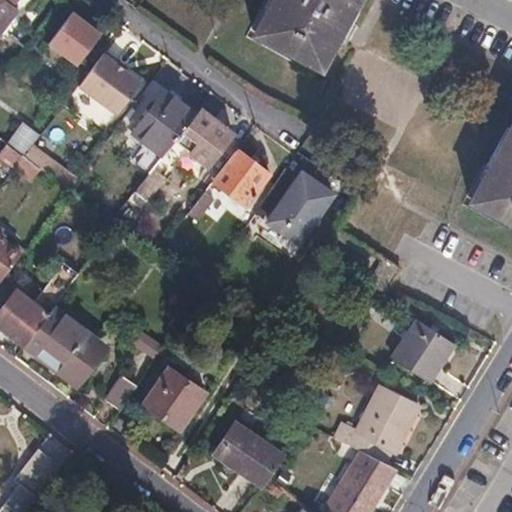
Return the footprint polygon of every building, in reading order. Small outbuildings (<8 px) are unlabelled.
[(17,0),(0,0),(0,4),(15,16),(16,13),(11,9),(17,0)] [(362,0),(278,0),(258,39),(323,74),(362,0)] [(0,34),(15,16),(0,4),(0,34)] [(75,67),(100,35),(72,12),(47,44),(75,67)] [(115,64),(116,62),(103,52),(102,53),(100,56),(88,72),(81,80),(76,87),(116,115),(140,83),(124,72),(115,64)] [(126,69),(116,62),(115,64),(124,72),(126,69)] [(196,114),(165,91),(133,132),(164,155),(196,114)] [(232,134),(201,110),(177,141),(209,167),(232,134)] [(36,137),(15,121),(2,139),(17,150),(25,139),(31,143),(36,137)] [(511,132),(473,205),(511,226),(511,132)] [(31,143),(25,139),(17,150),(22,154),(31,143)] [(7,147),(2,154),(13,162),(10,166),(14,169),(22,158),(7,147)] [(29,148),(22,158),(68,193),(75,183),(29,148)] [(269,174),(236,149),(212,181),(246,206),(269,174)] [(2,154),(0,156),(0,164),(11,173),(14,169),(10,166),(13,162),(2,154)] [(168,159),(164,155),(134,193),(147,202),(165,178),(158,172),(168,159)] [(22,158),(14,169),(30,181),(32,178),(62,201),(68,193),(22,158)] [(278,236),(304,253),(341,197),(301,172),(268,223),(256,215),(249,226),(274,242),(278,236)] [(214,199),(204,192),(188,214),(198,221),(214,199)] [(0,281),(1,280),(20,255),(0,239),(0,281)] [(73,281),(57,269),(40,292),(55,304),(73,281)] [(1,280),(0,281),(0,328),(23,346),(47,315),(1,280)] [(80,298),(72,292),(62,305),(71,312),(80,298)] [(52,308),(47,315),(23,346),(59,373),(75,351),(72,349),(85,332),(52,308)] [(454,344),(418,319),(391,358),(427,383),(454,344)] [(72,349),(75,351),(59,373),(75,386),(105,347),(85,332),(72,349)] [(202,394),(165,368),(139,404),(176,431),(202,394)] [(122,410),(137,387),(121,378),(107,401),(122,410)] [(417,407),(379,386),(355,433),(340,425),(334,437),(360,450),(385,463),(391,452),(393,453),(417,407)] [(285,457),(236,424),(216,456),(264,489),(270,481),(285,457)] [(385,463),(360,450),(324,511),(325,511),(367,511),(395,469),(385,463)] [(26,511),(60,468),(38,452),(13,485),(17,489),(9,500),(25,511),(26,511)] [(25,511),(9,500),(0,511),(25,511)]
